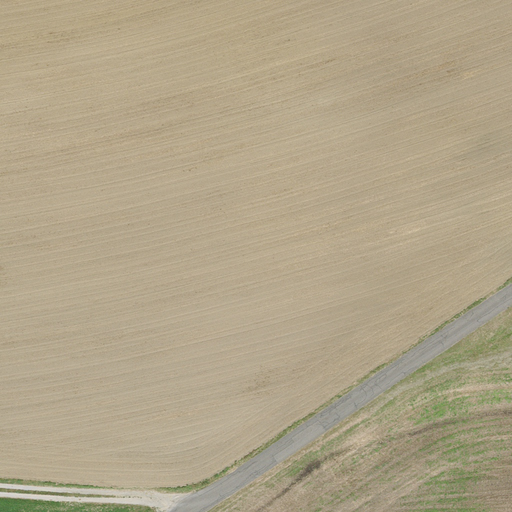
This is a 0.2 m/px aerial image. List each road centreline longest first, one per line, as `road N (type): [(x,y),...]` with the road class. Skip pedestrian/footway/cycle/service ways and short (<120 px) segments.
road 1 (unclassified): [(170,511),(294,447),(511,299)]
road 2 (track): [(178,507),(26,496)]
